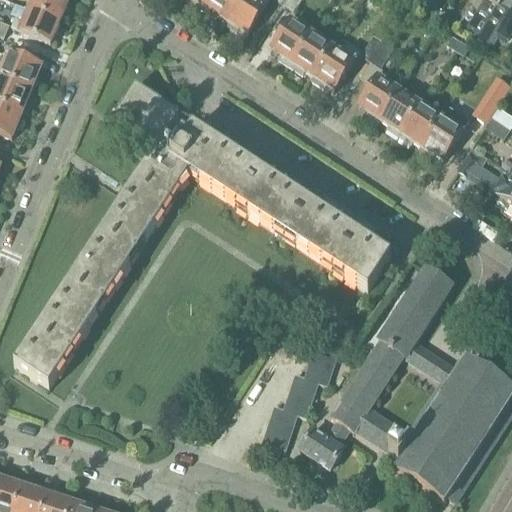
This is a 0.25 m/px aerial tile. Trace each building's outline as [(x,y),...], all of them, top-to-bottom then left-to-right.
[(61,0),(34,0),(29,14),(59,26),(68,3),(61,0)] [(204,15),(213,0),(187,0),(192,4),(191,6),(204,15)] [(223,27),(225,28),(243,0),(213,0),(204,15),(214,21),(216,19),(225,24),(223,27)] [(252,0),(243,0),(225,28),(235,35),(237,32),(247,39),(268,6),(259,0),(257,3),(252,0)] [(286,9),(291,0),(276,0),(275,2),(286,9)] [(305,0),(291,0),(286,9),(296,15),(305,0)] [(476,0),(485,5),(483,9),(489,15),(482,22),(476,34),(470,44),(486,53),(496,36),(510,13),(511,11),(501,5),(503,0),(476,0)] [(511,14),(510,13),(496,36),(508,43),(511,36),(511,14)] [(17,22),(12,34),(20,37),(50,48),(59,26),(29,14),(24,25),(17,22)] [(279,63),(291,71),(312,39),(291,24),(271,54),(280,60),(279,63)] [(0,40),(3,42),(8,30),(0,26),(0,40)] [(311,84),(312,84),(333,52),(312,39),(291,71),(302,78),(303,76),(312,81),(311,84)] [(360,60),(371,67),(385,47),(373,40),(360,60)] [(457,54),(461,46),(453,41),(449,49),(457,54)] [(371,67),(380,73),(393,53),(396,49),(387,44),(385,47),(371,67)] [(470,52),(461,46),(457,54),(466,59),(470,52)] [(334,95),(346,77),(358,58),(350,53),(345,60),(333,52),(312,84),(323,91),(324,89),(334,95)] [(2,64),(0,69),(0,82),(31,95),(32,92),(34,93),(38,83),(36,82),(41,71),(4,56),(1,63),(2,64)] [(387,79),(381,75),(358,111),(368,117),(366,120),(377,128),(379,125),(381,126),(401,96),(383,85),(387,79)] [(0,82),(0,110),(21,119),(23,116),(25,116),(29,107),(27,106),(31,95),(0,82)] [(135,90),(113,123),(142,142),(158,152),(180,119),(135,90)] [(401,96),(381,126),(388,131),(387,133),(399,141),(421,109),(401,96)] [(487,101),(475,120),(476,120),(487,127),(493,117),(499,109),(487,101)] [(421,109),(399,141),(410,149),(412,146),(420,152),(419,154),(420,155),(442,123),(440,122),(421,109)] [(20,121),(21,119),(0,110),(0,138),(11,143),(16,132),(18,133),(22,122),(20,121)] [(442,123),(420,155),(431,162),(433,160),(442,166),(464,133),(469,126),(447,112),(440,122),(442,123)] [(511,121),(500,114),(493,123),(511,135),(511,134),(511,121)] [(142,142),(132,158),(147,167),(183,189),(188,180),(368,297),(391,261),(208,142),(212,136),(206,132),(201,129),(200,129),(181,117),(180,119),(158,152),(142,142)] [(505,145),(511,135),(493,123),(487,133),(505,145)] [(472,154),(458,176),(497,202),(495,205),(506,212),(508,208),(511,211),(511,179),(508,176),(502,186),(482,172),(487,164),(472,154)] [(124,202),(13,370),(17,373),(49,394),(49,392),(50,392),(183,189),(147,167),(130,192),(124,202)] [(454,506),(511,416),(511,411),(507,408),(511,399),(511,396),(465,367),(459,377),(451,372),(407,440),(367,414),(401,361),(404,362),(450,291),(424,274),(378,346),(380,347),(332,422),(336,425),(347,432),(353,436),(354,434),(391,458),(387,463),(397,470),(394,476),(443,507),(447,502),(451,504),(454,506)] [(338,355),(316,347),(312,359),(334,367),(338,355)] [(334,367),(312,359),(308,371),(331,378),(334,367)] [(308,371),(305,383),(317,387),(327,390),(331,378),(308,371)] [(317,387),(305,383),(295,380),(291,391),(314,398),(317,387)] [(314,398),(291,391),(287,403),(310,410),(314,398)] [(287,403),(283,414),(297,419),(306,422),(310,410),(287,403)] [(271,423),(293,431),(297,419),(283,414),(275,411),(271,423)] [(293,431),(271,423),(267,435),(289,442),(293,431)] [(312,434),(299,454),(330,474),(342,454),(339,452),(346,442),(332,434),(326,443),(312,434)] [(289,442),(267,435),(262,447),(285,454),(289,442)] [(272,452),(270,459),(278,462),(280,455),(272,452)] [(14,511),(21,491),(0,483),(0,511),(14,511)] [(42,511),(46,499),(21,491),(14,511),(42,511)] [(69,511),(71,508),(46,499),(42,511),(69,511)]
